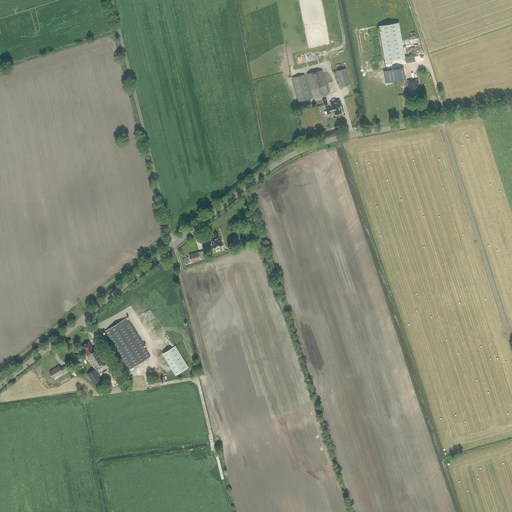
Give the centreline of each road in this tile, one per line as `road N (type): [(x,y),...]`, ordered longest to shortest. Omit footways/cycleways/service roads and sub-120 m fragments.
road 1 (tertiary): [(172,246),(260,175),(309,147),(511,106)]
road 2 (unclassified): [(172,246),(110,0)]
road 3 (tertiary): [(0,386),(172,246)]
